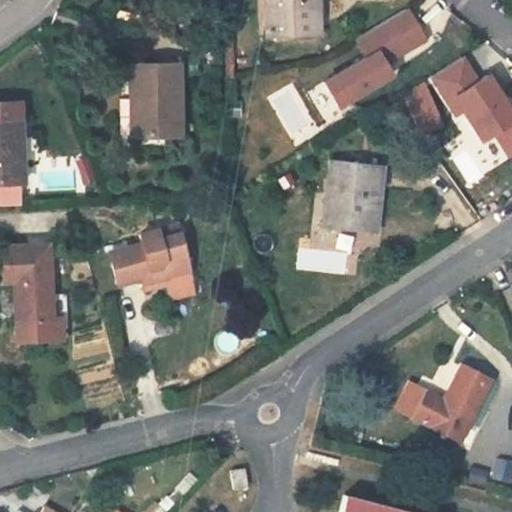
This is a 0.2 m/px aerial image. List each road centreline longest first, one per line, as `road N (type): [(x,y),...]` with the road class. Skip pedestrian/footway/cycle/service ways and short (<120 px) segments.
road 1 (unclassified): [(267,414),(511,238)]
road 2 (unclassified): [(0,470),(267,414)]
